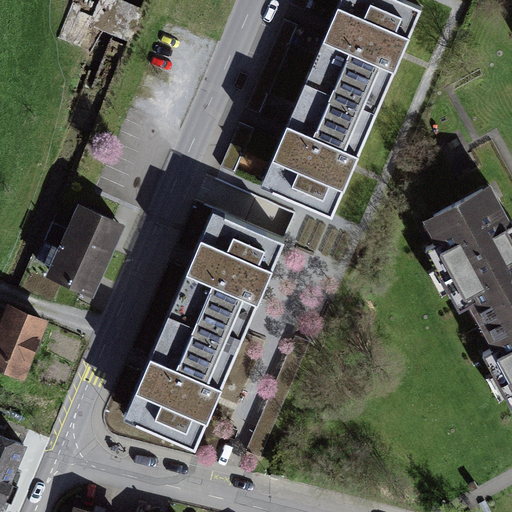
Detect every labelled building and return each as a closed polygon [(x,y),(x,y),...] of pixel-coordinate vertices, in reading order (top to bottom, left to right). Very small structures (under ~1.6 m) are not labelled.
[(410,5),(398,0),(339,0),(328,26),(283,131),(261,179),(321,205),(410,5)] [(292,0),(292,1),(309,8),(312,0),(292,0)] [(284,22),(246,109),(263,117),(301,29),(284,22)] [(238,123),(223,160),(240,167),(255,130),(238,123)] [(511,218),(490,178),(423,215),(483,323),(511,307),(511,218)] [(124,220),(78,200),(47,270),(93,291),(124,220)] [(190,204),(175,240),(192,247),(207,211),(190,204)] [(280,234),(217,208),(195,262),(151,366),(129,418),(191,444),(280,234)] [(167,262),(131,344),(145,350),(181,268),(167,262)] [(48,316),(9,301),(0,324),(0,361),(26,372),(48,316)] [(511,307),(483,323),(511,374),(511,307)] [(294,337),(244,451),(258,456),(307,342),(294,337)] [(120,365),(105,401),(122,408),(137,372),(120,365)] [(0,508),(24,447),(0,437),(0,508)]
